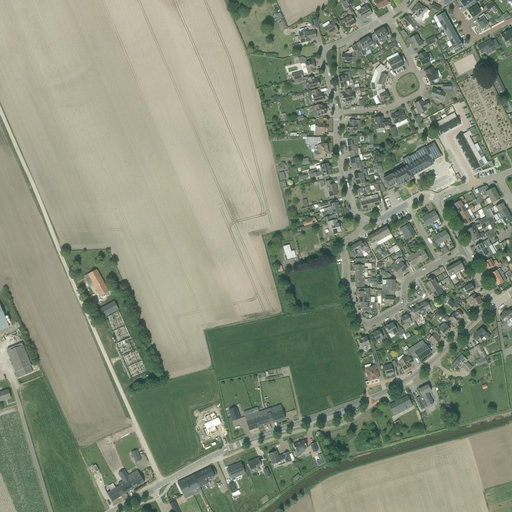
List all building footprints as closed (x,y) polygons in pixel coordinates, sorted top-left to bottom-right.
[(384,7),(389,4),(386,0),(376,0),(374,2),(378,9),(383,6),(384,7)] [(345,10),(347,9),(350,7),(346,1),(342,4),(345,10)] [(424,23),(423,22),(424,22),(421,20),(424,16),(423,16),(425,13),(426,14),(428,10),(428,9),(422,6),(422,7),(418,4),(411,12),(417,17),(414,20),(418,25),(420,26),(424,23)] [(368,16),(372,14),(367,5),(361,9),(357,12),(361,19),(367,16),(368,16)] [(468,12),(472,18),(483,10),(481,7),(478,9),(476,6),(474,8),(474,7),(471,9),(471,10),(468,12)] [(439,22),(446,18),(445,16),(442,10),(435,14),(439,22)] [(481,29),(482,30),(488,25),(485,21),(488,20),(483,14),(478,18),(480,20),(476,22),(479,26),(478,26),(480,29),(481,29)] [(347,28),(355,24),(351,16),(343,20),(347,28)] [(418,25),(414,20),(410,16),(407,18),(406,17),(404,18),(403,18),(402,19),(402,20),(401,21),(407,27),(410,25),(413,29),(418,25)] [(441,27),(449,23),(446,18),(439,22),(441,27)] [(324,28),(328,36),(334,33),(335,34),(338,32),(335,26),(333,23),(324,28)] [(449,23),(441,27),(444,32),(452,27),(449,23)] [(452,27),(444,32),(447,36),(454,32),(452,27)] [(384,28),(379,31),(385,41),(388,40),(386,37),(388,35),(384,28)] [(501,36),(505,43),(509,41),(511,44),(511,43),(511,32),(511,33),(510,30),(507,32),(504,33),(504,34),(501,36)] [(300,40),(301,43),(310,41),(310,40),(313,39),(315,38),(315,39),(316,38),(314,31),(307,33),(307,32),(299,34),(299,36),(298,36),(299,40),(300,40)] [(379,41),(381,39),(383,42),(385,41),(379,31),(374,33),(379,41)] [(457,37),(454,32),(447,36),(449,41),(457,37)] [(410,44),(411,46),(413,45),(415,48),(423,44),(421,41),(420,41),(417,35),(409,39),(411,43),(410,44)] [(428,46),(437,41),(435,36),(425,41),(428,46)] [(368,37),(364,40),(370,50),(371,52),(373,50),(372,48),(377,45),(374,40),(371,41),(368,37)] [(457,37),(449,41),(452,46),(459,42),(457,37)] [(492,39),(478,46),(482,53),(491,49),(493,52),(500,48),(498,44),(495,45),(492,39)] [(359,42),(361,46),(358,48),(359,50),(363,56),(366,54),(365,53),(370,50),(364,40),(359,42)] [(459,42),(452,46),(456,54),(460,51),(459,48),(462,47),(461,44),(460,42),(459,42)] [(351,54),(349,51),(347,52),(347,54),(344,54),(344,55),(342,55),(342,61),(346,61),(346,63),(351,63),(351,54)] [(426,65),(430,63),(428,59),(431,57),(430,53),(426,55),(424,52),(418,56),(419,59),(422,65),(425,64),(426,65)] [(393,59),(398,69),(402,68),(402,67),(404,66),(402,63),(406,62),(403,56),(399,58),(399,57),(393,59)] [(398,69),(393,59),(388,62),(387,62),(383,66),(388,71),(390,69),(391,69),(392,71),(394,70),(395,71),(398,69)] [(308,74),(315,72),(314,69),(315,69),(315,68),(314,68),(314,66),(313,61),(305,63),(307,74),(308,74)] [(381,64),(375,70),(378,73),(376,78),(386,81),(387,77),(387,76),(385,75),(385,74),(388,71),(383,66),(381,64)] [(425,72),(427,75),(426,76),(429,83),(434,81),(434,82),(435,82),(436,82),(437,82),(438,81),(438,80),(438,79),(438,78),(435,71),(434,71),(432,68),(425,72)] [(349,72),(339,74),(338,74),(339,78),(338,78),(340,83),(351,80),(349,72)] [(319,87),(318,80),(315,81),(314,77),(307,78),(308,81),(309,84),(305,85),(306,90),(319,87)] [(371,91),(373,91),(380,90),(382,90),(381,87),(382,85),(383,86),(384,85),(385,85),(386,81),(376,78),(374,83),(370,84),(371,91)] [(493,80),(498,94),(505,92),(500,78),(493,80)] [(351,89),(354,88),(353,85),(352,80),(351,80),(340,83),(341,89),(345,88),(345,91),(351,89)] [(354,100),(352,92),(351,89),(345,91),(346,94),(343,95),(345,103),(350,101),(354,100)] [(443,102),(445,93),(433,89),(430,97),(443,102)] [(309,100),(310,104),(323,101),(322,95),(321,95),(320,94),(319,94),(318,90),(312,91),(311,92),(313,99),(309,100)] [(385,101),(389,99),(389,98),(386,93),(381,95),(380,93),(380,90),(373,91),(373,96),(376,96),(378,100),(380,99),(382,102),(385,100),(385,101)] [(511,110),(511,106),(509,100),(503,103),(507,113),(511,110)] [(425,109),(430,107),(427,101),(423,104),(421,101),(414,104),(417,110),(416,110),(418,113),(419,113),(419,114),(426,111),(425,109)] [(318,117),(323,115),(322,115),(326,114),(325,107),(322,107),(322,104),(313,106),(315,111),(316,110),(318,117)] [(399,123),(406,120),(406,119),(402,110),(397,113),(398,113),(391,117),(395,125),(399,123)] [(447,117),(453,128),(460,124),(454,113),(447,117)] [(384,127),(387,126),(387,120),(383,121),(382,117),(375,118),(376,130),(384,128),(384,127)] [(453,128),(447,117),(441,120),(447,131),(453,128)] [(323,120),(319,120),(318,124),(317,124),(317,126),(315,126),(315,130),(317,130),(317,132),(324,133),(324,130),(326,130),(326,127),(324,127),(325,124),(323,124),(323,120)] [(447,131),(441,120),(434,124),(440,135),(447,131)] [(348,134),(354,134),(354,131),(356,131),(356,125),(356,121),(350,121),(350,125),(347,125),(347,131),(348,131),(348,134)] [(459,145),(470,139),(469,136),(472,135),(470,131),(462,135),(461,135),(459,136),(459,137),(456,138),(459,145)] [(347,141),(348,147),(357,146),(357,143),(359,142),(358,136),(347,138),(349,138),(350,141),(347,141)] [(315,159),(326,158),(325,154),(328,154),(326,144),(321,145),(320,138),(306,137),(306,143),(307,144),(311,145),(317,145),(318,153),(314,153),(315,159)] [(470,139),(459,145),(463,151),(474,145),(470,139)] [(408,157),(403,160),(411,177),(433,165),(431,160),(433,159),(434,161),(441,156),(434,143),(426,147),(427,147),(424,149),(424,148),(417,153),(408,158),(408,157)] [(463,151),(466,158),(477,152),(474,145),(463,151)] [(352,156),(358,155),(361,155),(360,148),(357,149),(357,146),(348,147),(348,152),(351,152),(352,156)] [(481,158),(477,152),(466,158),(470,164),(469,164),(481,158)] [(350,160),(351,165),(362,162),(362,160),(359,161),(358,158),(359,158),(358,155),(352,156),(352,159),(350,160)] [(481,158),(469,164),(470,165),(470,164),(473,171),(484,165),(481,158)] [(413,179),(411,177),(403,160),(402,161),(406,167),(383,180),(388,189),(395,184),(397,188),(403,184),(403,185),(407,183),(406,182),(413,179)] [(357,169),(358,171),(364,170),(363,168),(365,167),(364,162),(362,162),(351,165),(352,170),(357,169)] [(308,171),(309,175),(331,169),(331,166),(328,166),(328,164),(316,167),(317,169),(308,171)] [(332,172),(331,169),(309,175),(310,178),(322,175),(322,177),(331,175),(330,172),(332,172)] [(355,180),(363,178),(362,173),(365,172),(364,170),(358,171),(358,174),(354,175),(355,180)] [(432,177),(439,188),(450,182),(443,171),(432,177)] [(365,183),(364,178),(363,178),(355,180),(356,185),(361,184),(362,187),(370,185),(369,182),(365,183)] [(330,197),(337,195),(336,189),(335,184),(333,185),(332,180),(325,182),(327,189),(328,189),(330,197)] [(486,186),(480,188),(477,189),(479,193),(482,191),(485,196),(486,196),(488,198),(497,193),(496,192),(496,191),(497,191),(497,190),(495,188),(494,188),(488,190),(486,186)] [(500,199),(497,193),(486,199),(489,204),(492,202),(492,203),(500,199)] [(374,207),(380,205),(377,194),(372,196),(374,207)] [(368,208),(374,207),(372,196),(366,197),(368,208)] [(368,208),(366,197),(360,199),(362,210),(368,208)] [(463,206),(461,203),(465,201),(464,199),(453,204),(456,210),(463,206)] [(321,213),(341,208),(341,205),(338,205),(338,202),(329,204),(330,208),(329,207),(328,207),(327,208),(324,209),(324,212),(321,213)] [(499,213),(505,209),(502,203),(496,207),(499,213)] [(468,207),(465,209),(463,206),(456,210),(459,215),(466,211),(469,209),(473,207),(472,205),(468,207)] [(342,210),(341,208),(321,213),(322,215),(323,216),(326,215),(327,214),(332,213),(332,216),(341,214),(340,211),(342,210)] [(505,209),(499,213),(496,214),(499,220),(509,214),(505,209)] [(428,215),(432,223),(439,219),(434,211),(428,215)] [(466,211),(459,215),(462,220),(469,217),(466,211)] [(511,220),(509,214),(499,220),(502,225),(511,220)] [(432,223),(428,215),(421,218),(426,226),(432,223)] [(472,215),(469,217),(462,220),(465,226),(475,220),(472,215)] [(488,221),(487,219),(486,217),(478,221),(479,224),(480,225),(480,226),(486,222),(488,221)] [(311,224),(314,223),(315,224),(317,222),(314,218),(312,219),(309,221),(303,222),(304,226),(308,225),(311,224)] [(333,235),(338,234),(337,232),(341,231),(340,230),(342,229),(341,223),(338,224),(336,220),(328,222),(330,230),(332,230),(333,235)] [(399,229),(401,232),(402,231),(404,234),(412,230),(409,224),(399,229)] [(479,226),(478,224),(467,231),(470,236),(477,232),(475,229),(480,227),(479,226)] [(386,227),(383,229),(389,240),(392,237),(386,227)] [(385,242),(388,240),(389,240),(383,229),(379,231),(385,242)] [(415,235),(412,230),(404,234),(405,237),(404,238),(406,241),(415,235)] [(439,234),(443,242),(450,239),(445,230),(439,234)] [(379,231),(375,233),(379,241),(381,240),(383,243),(385,242),(379,231)] [(478,235),(477,232),(470,236),(473,242),(480,238),(484,235),(483,232),(478,235)] [(375,233),(371,236),(375,243),(379,241),(375,233)] [(434,233),(431,235),(437,246),(443,242),(439,234),(436,236),(434,233)] [(369,247),(369,246),(375,243),(371,236),(367,238),(368,240),(366,241),(369,247)] [(362,255),(370,250),(365,242),(362,244),(361,241),(356,244),(362,255)] [(475,247),(477,249),(476,250),(477,253),(489,247),(485,241),(475,247)] [(356,255),(361,252),(362,255),(356,244),(351,247),(356,255)] [(392,247),(394,252),(395,253),(400,250),(396,244),(392,247)] [(289,245),(289,246),(284,248),(286,253),(285,254),(286,254),(287,260),(296,257),(294,251),(291,252),(289,245)] [(489,247),(477,253),(478,253),(479,256),(480,256),(482,258),(492,253),(489,247)] [(428,258),(422,248),(420,250),(417,252),(423,262),(422,261),(424,260),(424,261),(425,261),(424,260),(428,258)] [(423,262),(417,252),(414,254),(413,253),(411,254),(417,264),(420,263),(421,263),(421,262),(422,261),(423,262)] [(413,266),(417,264),(411,254),(409,256),(410,257),(406,259),(412,268),(411,268),(413,267),(414,267),(413,266)] [(399,260),(395,263),(403,273),(406,271),(405,270),(407,268),(403,264),(406,262),(402,258),(399,260)] [(484,262),(488,270),(494,266),(498,264),(496,261),(492,263),(490,259),(484,262)] [(464,269),(460,261),(455,264),(459,272),(464,269)] [(401,275),(403,273),(395,263),(391,266),(393,269),(398,276),(400,274),(401,275)] [(455,264),(450,267),(455,274),(459,272),(455,264)] [(450,277),(455,274),(450,267),(446,269),(450,277)] [(491,274),(494,280),(503,274),(501,271),(500,269),(491,274)] [(109,292),(97,270),(88,274),(84,277),(87,281),(91,279),(101,297),(109,292)] [(392,276),(384,272),(384,271),(382,270),(381,273),(383,274),(382,275),(390,279),(392,276)] [(497,286),(506,281),(505,278),(503,274),(494,280),(497,286)] [(429,282),(427,283),(430,288),(437,283),(433,276),(428,280),(429,282)] [(437,283),(430,288),(433,292),(440,288),(443,287),(440,282),(437,283)] [(472,287),(471,284),(464,288),(461,289),(460,290),(463,294),(466,299),(473,295),(472,292),(474,290),(475,289),(473,286),(472,287)] [(378,294),(388,294),(388,291),(394,292),(394,289),(396,289),(396,286),(382,285),(382,290),(381,290),(381,291),(377,290),(376,294),(378,294)] [(433,292),(435,297),(441,294),(443,293),(442,292),(440,288),(433,292)] [(369,292),(368,292),(368,289),(361,289),(361,292),(359,292),(358,297),(371,297),(370,297),(369,297),(369,292)] [(381,304),(384,304),(389,304),(389,303),(393,303),(393,297),(388,297),(388,294),(378,294),(378,297),(381,297),(381,304)] [(477,298),(475,294),(468,298),(471,304),(472,304),(474,307),(481,303),(478,297),(477,298)] [(458,307),(451,300),(448,303),(455,310),(458,307)] [(435,309),(433,306),(431,302),(428,303),(426,301),(421,304),(426,312),(431,309),(431,310),(435,309)] [(105,317),(119,310),(115,302),(99,310),(103,318),(105,317)] [(369,305),(373,305),(373,309),(376,309),(375,303),(371,303),(360,303),(360,308),(363,308),(363,311),(369,311),(369,308),(369,305)] [(0,330),(9,327),(0,304),(0,330)] [(421,304),(416,307),(421,315),(422,317),(427,314),(426,312),(421,304)] [(413,313),(410,314),(415,322),(420,319),(418,316),(421,315),(416,307),(411,310),(413,313)] [(119,310),(105,317),(117,344),(116,344),(132,381),(148,374),(132,337),(131,338),(119,310)] [(446,316),(444,319),(447,322),(449,320),(454,325),(460,320),(459,319),(463,316),(458,310),(454,314),(449,318),(446,316)] [(503,327),(507,324),(508,325),(511,323),(504,312),(502,314),(502,315),(499,317),(502,321),(500,322),(503,327)] [(415,322),(410,314),(411,316),(408,317),(407,314),(401,318),(403,322),(400,323),(404,329),(410,326),(408,324),(411,322),(410,320),(413,318),(414,322),(415,322)] [(449,330),(450,330),(446,325),(448,323),(447,322),(444,319),(443,318),(441,321),(443,323),(438,329),(444,335),(448,332),(450,331),(449,330)] [(404,334),(400,328),(397,330),(393,323),(390,324),(386,326),(390,333),(388,334),(391,338),(395,336),(394,335),(398,333),(400,336),(404,334)] [(434,345),(440,339),(435,335),(437,333),(434,329),(430,333),(433,335),(429,340),(434,345)] [(481,339),(483,337),(486,340),(490,336),(487,333),(486,334),(482,329),(476,334),(473,338),(476,341),(480,338),(481,339)] [(379,330),(372,334),(376,342),(381,339),(383,342),(388,339),(384,332),(381,334),(379,330)] [(361,339),(358,340),(361,348),(370,345),(366,337),(364,338),(364,337),(360,339),(361,339)] [(416,355),(419,361),(420,360),(431,353),(426,344),(416,351),(414,346),(409,349),(411,353),(413,357),(416,355)] [(475,347),(481,358),(485,357),(486,357),(480,344),(475,347)] [(16,372),(17,372),(30,366),(31,366),(23,345),(7,352),(16,372)] [(379,378),(377,372),(381,371),(379,364),(378,359),(376,352),(372,355),(374,360),(375,365),(375,366),(365,369),(369,381),(379,378)] [(467,361),(461,355),(451,366),(457,371),(461,366),(467,372),(472,368),(465,362),(467,361)] [(399,362),(404,370),(411,366),(410,365),(413,363),(408,356),(405,358),(399,362)] [(487,362),(485,357),(481,358),(476,360),(478,366),(487,362)] [(391,375),(394,374),(392,368),(398,366),(395,361),(391,362),(392,364),(383,367),(386,376),(389,376),(389,375),(390,375),(391,375)] [(30,366),(17,372),(19,377),(32,372),(30,366)] [(431,391),(427,384),(418,389),(420,393),(419,393),(420,397),(416,399),(421,410),(433,404),(428,393),(431,391)] [(10,398),(11,398),(8,390),(0,392),(0,401),(5,400),(5,399),(10,398)] [(389,406),(394,416),(406,410),(404,407),(411,403),(407,396),(389,406)] [(240,419),(237,407),(229,410),(232,421),(240,419)] [(270,424),(274,423),(285,419),(282,410),(271,414),(269,409),(265,410),(270,424)] [(253,414),(258,428),(270,424),(265,410),(253,414)] [(215,413),(206,416),(205,414),(201,415),(206,427),(211,425),(210,422),(217,419),(215,413)] [(258,428),(253,414),(245,417),(249,431),(250,431),(258,428)] [(206,437),(217,431),(214,425),(203,431),(206,437)] [(304,449),(307,448),(304,441),(293,445),(296,452),(300,451),(300,453),(305,451),(304,449)] [(131,452),(133,458),(139,455),(136,450),(131,452)] [(276,451),(268,454),(272,465),(280,462),(280,461),(285,459),(287,463),(291,461),(288,452),(283,454),(283,455),(278,457),(276,451)] [(97,471),(112,462),(109,457),(104,460),(101,454),(98,456),(99,459),(92,462),(97,471)] [(258,458),(247,462),(250,470),(261,465),(258,458)] [(228,468),(231,478),(235,476),(238,474),(241,473),(241,474),(245,472),(241,463),(228,468)] [(206,480),(215,476),(213,472),(211,467),(200,472),(194,475),(199,487),(208,483),(206,480)] [(129,478),(124,470),(118,473),(123,481),(117,485),(116,484),(114,485),(116,488),(107,493),(112,501),(144,482),(139,474),(137,470),(133,472),(136,476),(131,479),(130,477),(129,478)] [(292,479),(294,482),(300,477),(298,474),(292,479)] [(191,491),(199,487),(194,475),(186,479),(191,491)] [(191,491),(186,479),(177,483),(183,495),(187,493),(191,491)] [(233,483),(229,484),(233,496),(237,494),(233,483)]
